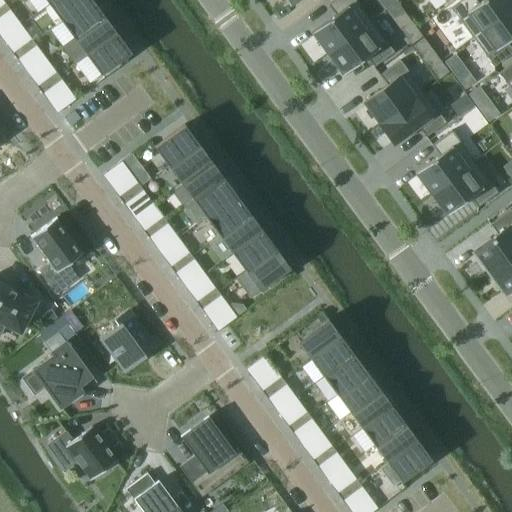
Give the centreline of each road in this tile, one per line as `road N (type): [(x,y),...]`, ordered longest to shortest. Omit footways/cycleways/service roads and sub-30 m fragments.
road 1 (tertiary): [(511,406),(212,0)]
road 2 (residential): [(207,364),(61,170)]
road 3 (residential): [(317,511),(207,364)]
